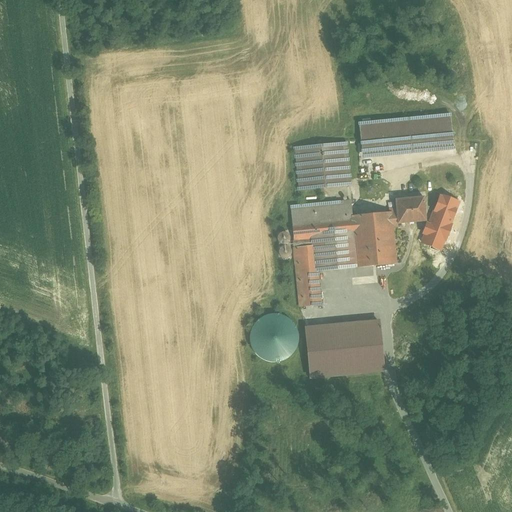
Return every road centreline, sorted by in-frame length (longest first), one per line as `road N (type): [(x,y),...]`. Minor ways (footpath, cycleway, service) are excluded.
road 1 (unclassified): [(121,507),(67,0)]
road 2 (unclassified): [(0,465),(121,507)]
